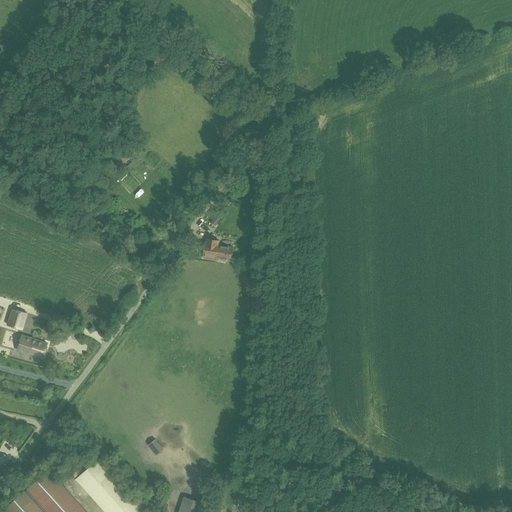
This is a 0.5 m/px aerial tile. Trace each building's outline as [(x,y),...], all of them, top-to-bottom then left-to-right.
[(0,47),(2,51),(13,47),(9,37),(0,40),(0,47)] [(227,198),(224,204),(228,207),(232,202),(227,198)] [(216,226),(227,209),(222,205),(210,222),(216,226)] [(216,258),(231,260),(233,247),(218,245),(219,241),(207,239),(206,244),(205,244),(203,258),(204,258),(204,259),(216,260),(216,258)] [(248,273),(248,256),(238,256),(238,274),(248,273)] [(23,330),(28,313),(12,308),(7,325),(23,330)] [(32,341),(28,340),(29,337),(23,336),(21,343),(19,342),(17,350),(35,355),(44,357),(48,344),(39,341),(40,341),(33,339),(32,341)] [(105,511),(147,511),(99,458),(76,479),(105,511)] [(4,510),(5,511),(86,511),(49,470),(4,510)] [(200,511),(203,503),(184,497),(179,511),(200,511)]
